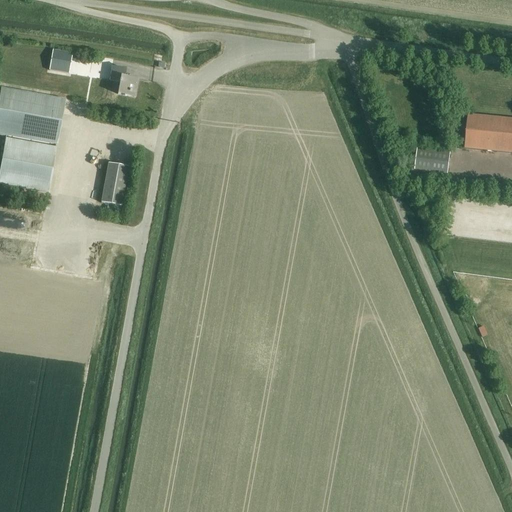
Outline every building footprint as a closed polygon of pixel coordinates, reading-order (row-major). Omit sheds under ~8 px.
[(53,50),(49,70),(69,74),(73,54),(53,50)] [(135,98),(138,80),(125,78),(126,70),(112,68),(110,81),(120,83),(118,95),(135,98)] [(0,135),(56,146),(64,101),(2,90),(0,102),(0,135)] [(511,153),(511,119),(468,116),(465,149),(511,153)] [(0,185),(47,194),(55,149),(7,140),(0,177),(0,185)] [(448,174),(450,154),(418,150),(415,170),(448,174)] [(108,163),(101,202),(108,203),(107,211),(120,214),(128,167),(108,163)]
